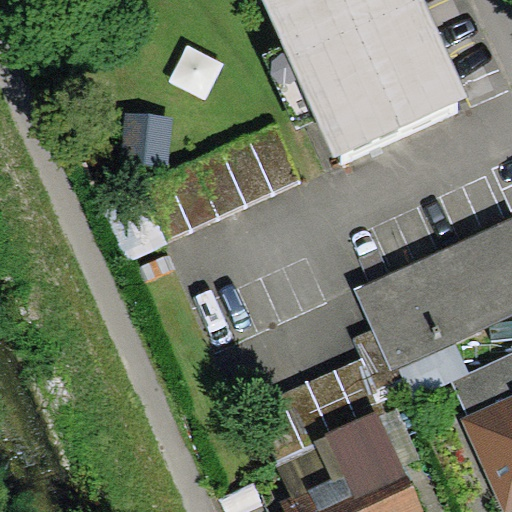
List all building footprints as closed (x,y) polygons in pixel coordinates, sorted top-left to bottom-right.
[(98,0),(62,0),(68,13),(98,0)] [(263,0),(335,157),(467,97),(422,0),(263,0)] [(511,236),(357,306),(390,382),(511,327),(511,236)] [(511,511),(511,417),(469,437),(503,511),(511,511)] [(413,511),(377,436),(331,458),(357,511),(413,511)]
